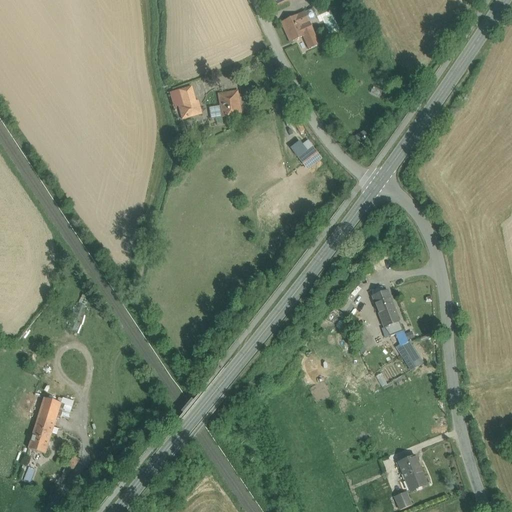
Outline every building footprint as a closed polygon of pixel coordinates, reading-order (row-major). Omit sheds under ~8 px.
[(298,15),(281,23),(290,43),(303,37),(309,50),(319,45),(313,32),(314,32),(305,12),(298,15)] [(382,91),(373,87),(370,93),(379,97),(382,91)] [(191,88),(180,91),(183,102),(194,99),(191,88)] [(183,102),(180,91),(169,94),(171,102),(176,100),(178,104),(183,102)] [(237,92),(218,95),(220,107),(209,108),(211,119),(222,118),(241,115),(237,92)] [(194,99),(183,102),(184,108),(196,105),(194,99)] [(196,105),(184,108),(183,102),(178,104),(182,120),(202,114),(199,104),(196,105)] [(308,169),(321,159),(313,148),(299,158),(308,169)] [(387,291),(383,292),(382,287),(372,291),(372,296),(384,328),(388,327),(399,323),(387,291)] [(80,294),(67,328),(78,332),(90,298),(80,294)] [(352,303),(344,297),(336,307),(344,313),(352,303)] [(325,321),(338,329),(347,316),(334,307),(325,321)] [(365,321),(356,325),(366,350),(375,346),(365,321)] [(399,323),(388,327),(391,336),(396,335),(403,332),(399,323)] [(403,332),(396,335),(400,346),(408,344),(403,332)] [(389,344),(358,362),(364,371),(375,364),(376,364),(378,363),(378,362),(394,352),(389,344)] [(406,352),(416,368),(421,365),(411,349),(406,352)] [(405,350),(400,353),(411,371),(416,368),(406,352),(405,350)] [(420,395),(394,352),(378,362),(378,363),(403,405),(420,395)] [(406,446),(356,364),(340,373),(389,453),(406,446)] [(376,364),(375,364),(364,371),(409,446),(421,439),(376,364)] [(62,398),(60,408),(71,410),(73,400),(62,398)] [(61,404),(44,399),(35,428),(51,434),(61,404)] [(51,434),(35,428),(28,450),(45,455),(51,434)] [(414,456),(398,463),(409,490),(410,492),(426,485),(414,456)] [(406,493),(394,497),(400,511),(411,506),(406,493)]
